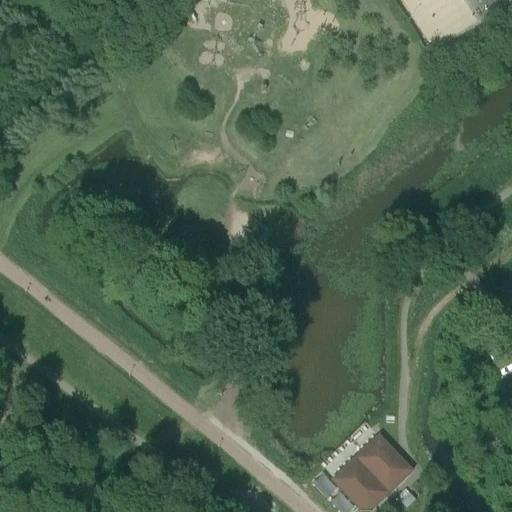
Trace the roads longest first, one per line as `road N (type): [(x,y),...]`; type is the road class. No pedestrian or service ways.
road 1 (unknown): [(0,250),(318,511)]
road 2 (unknown): [(422,511),(424,464),(412,406),(424,331),(445,300),(511,251)]
